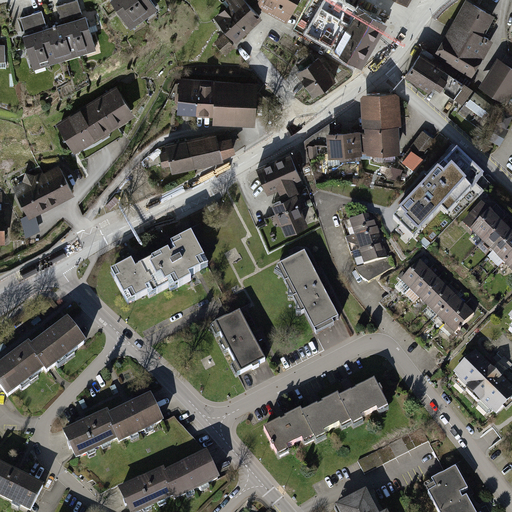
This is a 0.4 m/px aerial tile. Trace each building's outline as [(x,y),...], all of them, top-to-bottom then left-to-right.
[(75,0),(54,7),(58,21),(79,14),(75,0)] [(128,0),(108,0),(130,29),(143,20),(128,0)] [(147,0),(128,0),(143,20),(155,11),(147,0)] [(242,0),(220,0),(209,10),(238,41),(261,19),(242,0)] [(248,0),(248,1),(286,18),(293,0),(248,0)] [(338,0),(325,0),(306,35),(361,66),(384,25),(338,0)] [(465,2),(433,54),(472,78),(494,41),(484,35),(494,19),(465,2)] [(40,11),(18,18),(22,33),(44,26),(40,11)] [(78,52),(93,47),(82,17),(67,22),(78,52)] [(63,58),(78,52),(67,22),(52,28),(63,58)] [(48,63),(63,58),(52,28),(37,33),(48,63)] [(32,68),(48,63),(37,33),(22,38),(32,68)] [(235,46),(224,34),(214,42),(226,55),(235,46)] [(444,70),(419,54),(404,78),(429,94),(434,87),(461,104),(472,88),(444,70)] [(319,57),(299,70),(316,96),(336,83),(319,57)] [(511,68),(496,58),(478,87),(507,105),(511,96),(511,68)] [(199,81),(181,81),(180,113),(198,114),(199,81)] [(216,82),(199,81),(198,114),(214,115),(216,82)] [(256,83),(216,82),(214,115),(214,123),(255,124),(256,83)] [(55,121),(74,152),(133,115),(113,84),(55,121)] [(472,92),(467,107),(483,112),(488,97),(472,92)] [(362,94),(364,124),(398,123),(397,93),(362,94)] [(364,124),(365,155),(399,154),(398,123),(364,124)] [(412,144),(419,149),(431,134),(424,129),(412,144)] [(359,131),(326,133),(327,159),(361,156),(359,131)] [(216,134),(190,140),(196,167),(221,162),(220,156),(235,153),(231,137),(218,140),(216,134)] [(172,172),(196,167),(190,140),(166,144),(167,151),(160,152),(163,167),(170,165),(172,172)] [(411,147),(402,160),(414,168),(423,155),(411,147)] [(288,153),(256,167),(269,196),(301,182),(288,153)] [(456,154),(395,220),(422,246),(483,180),(482,179),(456,154)] [(50,203),(72,192),(59,166),(37,177),(50,203)] [(143,168),(132,174),(138,187),(150,181),(143,168)] [(29,214),(50,203),(37,177),(15,188),(29,214)] [(294,194),(270,204),(283,234),(307,224),(294,194)] [(493,217),(480,204),(460,224),(473,237),(493,217)] [(345,223),(350,238),(378,228),(373,213),(345,223)] [(505,230),(493,217),(473,237),(486,249),(505,230)] [(350,238),(355,253),(383,243),(378,228),(350,238)] [(511,248),(511,236),(505,230),(486,249),(499,262),(511,248)] [(188,237),(149,255),(165,290),(204,272),(188,237)] [(355,253),(360,267),(388,258),(383,243),(355,253)] [(511,274),(511,248),(499,262),(511,275),(511,274)] [(279,269),(296,301),(328,284),(311,252),(279,269)] [(149,255),(109,274),(126,309),(165,290),(149,255)] [(360,267),(369,281),(394,267),(388,258),(360,267)] [(426,271),(417,262),(397,283),(406,292),(426,271)] [(436,280),(426,271),(406,292),(416,301),(436,280)] [(445,289),(436,280),(416,301),(425,310),(445,289)] [(296,301),(313,334),(346,317),(328,284),(296,301)] [(455,298),(445,289),(425,310),(435,319),(455,298)] [(464,307),(455,298),(435,319),(444,328),(464,307)] [(474,316),(464,307),(444,328),(454,337),(474,316)] [(239,314),(215,327),(240,373),(264,360),(239,314)] [(66,322),(30,349),(45,369),(47,371),(82,344),(66,322)] [(28,346),(0,367),(0,385),(8,396),(45,369),(30,349),(28,346)] [(511,399),(511,388),(474,353),(451,377),(495,418),(511,399)] [(343,398),(355,423),(357,427),(392,409),(378,380),(343,398)] [(305,413),(318,438),(320,442),(355,423),(343,398),(341,395),(305,413)] [(149,397),(109,416),(118,438),(120,441),(160,422),(149,397)] [(303,410),(266,429),(282,458),(318,438),(305,413),(303,410)] [(107,413),(64,434),(76,458),(118,438),(109,416),(107,413)] [(419,432),(359,461),(365,474),(426,445),(419,432)] [(206,454),(165,473),(175,495),(177,498),(218,479),(206,454)] [(31,511),(43,488),(0,466),(0,502),(19,511),(31,511)] [(425,488),(439,511),(476,511),(481,509),(456,469),(425,488)] [(163,470),(120,491),(129,511),(139,511),(175,495),(165,473),(163,470)] [(376,511),(366,492),(333,508),(335,511),(376,511)]
